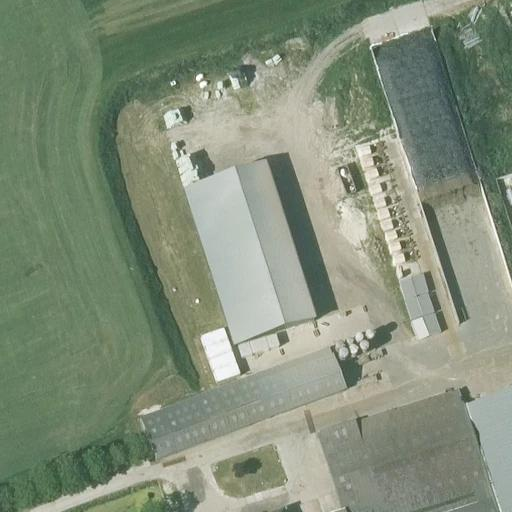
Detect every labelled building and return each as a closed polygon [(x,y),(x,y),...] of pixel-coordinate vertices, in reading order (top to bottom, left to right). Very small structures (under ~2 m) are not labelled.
[(187,193),(236,347),(313,323),(263,169),(187,193)] [(497,286),(511,283),(505,259),(491,262),(497,286)] [(461,263),(445,269),(463,324),(479,318),(461,263)] [(423,302),(396,309),(407,349),(433,342),(423,302)] [(443,343),(453,341),(451,322),(440,324),(443,343)] [(140,422),(156,463),(344,393),(328,352),(140,422)] [(495,511),(492,503),(478,507),(474,494),(488,489),(464,412),(458,393),(317,437),(340,511),(495,511)] [(511,511),(511,396),(464,412),(488,489),(492,503),(495,511),(511,511)]
